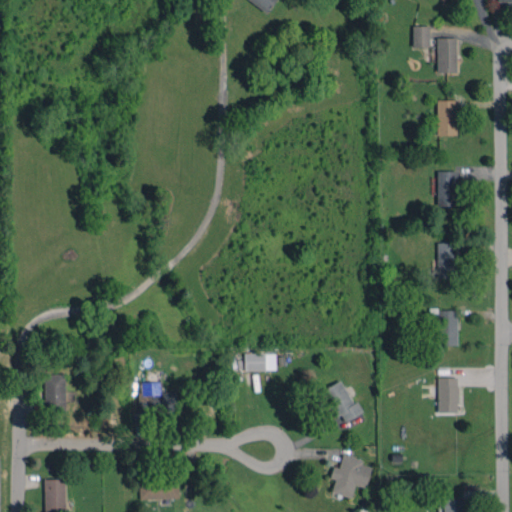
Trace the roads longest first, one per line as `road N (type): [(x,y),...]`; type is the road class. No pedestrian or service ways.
road 1 (residential): [(503,511),(501,60),(511,44)]
road 2 (residential): [(19,445),(219,448)]
road 3 (residential): [(255,434),(219,448),(277,468),(283,444),(255,434)]
